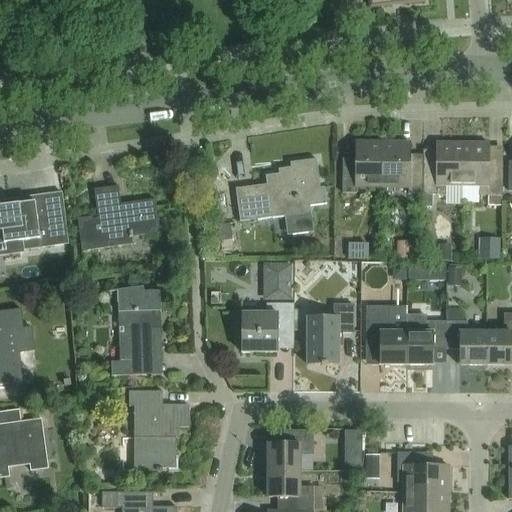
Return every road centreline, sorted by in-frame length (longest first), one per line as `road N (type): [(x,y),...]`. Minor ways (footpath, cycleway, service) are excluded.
road 1 (residential): [(0,128),(481,71)]
road 2 (residential): [(478,413),(243,416),(217,511)]
